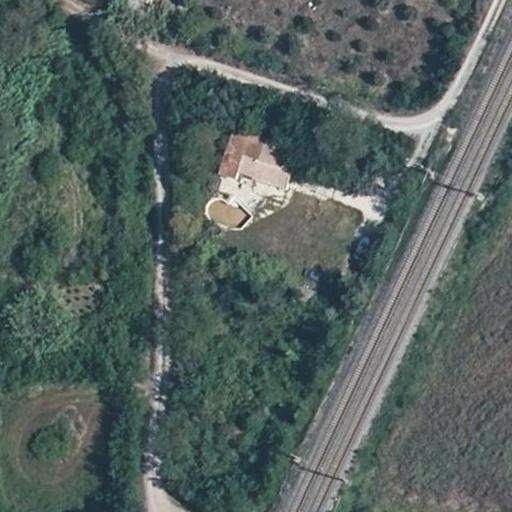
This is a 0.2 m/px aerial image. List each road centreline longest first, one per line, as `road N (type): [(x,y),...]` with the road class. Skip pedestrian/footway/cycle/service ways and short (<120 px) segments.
road 1 (track): [(159,504),(154,457),(166,343),(160,83),(171,57)]
road 2 (track): [(171,57),(216,64),(402,130),(433,127),(501,0)]
road 3 (track): [(64,0),(171,57)]
